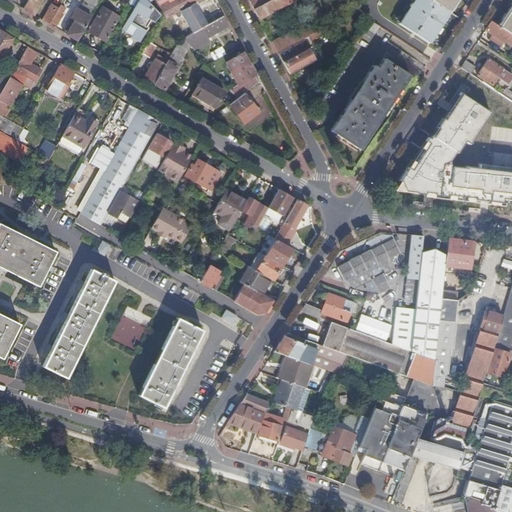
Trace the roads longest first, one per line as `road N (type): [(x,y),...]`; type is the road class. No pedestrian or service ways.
road 1 (residential): [(0,13),(323,198)]
road 2 (residential): [(347,212),(196,445)]
road 3 (residential): [(489,0),(347,212)]
road 4 (residential): [(231,0),(318,160),(323,198)]
road 5 (tertiary): [(196,445),(171,445),(0,394)]
road 6 (tertiary): [(378,511),(196,445)]
road 7 (residential): [(347,212),(511,231)]
